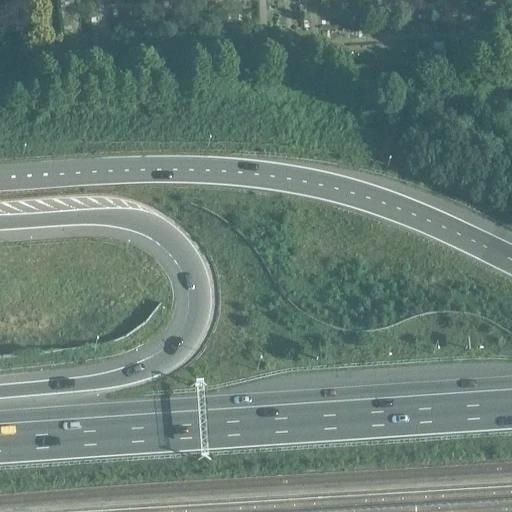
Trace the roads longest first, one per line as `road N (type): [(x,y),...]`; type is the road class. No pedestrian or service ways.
road 1 (motorway): [(511,262),(382,203),(272,177),(149,168),(0,178)]
road 2 (motorway): [(511,404),(0,439)]
road 3 (motorway): [(0,224),(90,220),(166,234),(191,276),(195,305),(171,352),(145,370),(0,392)]
